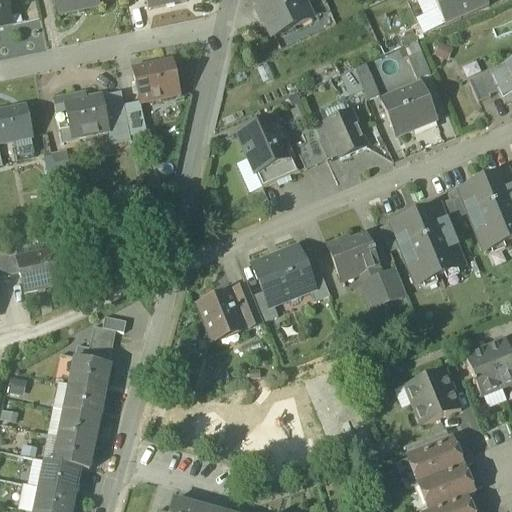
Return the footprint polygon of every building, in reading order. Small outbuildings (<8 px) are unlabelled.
[(0,0),(0,29),(11,27),(4,0),(0,0)] [(55,0),(60,17),(97,8),(96,3),(95,0),(55,0)] [(144,0),(147,12),(187,4),(185,0),(144,0)] [(265,24),(272,39),(310,21),(309,19),(306,21),(295,0),(261,0),(255,3),(259,10),(257,11),(263,25),(265,24)] [(439,16),(431,0),(424,0),(416,4),(422,19),(415,23),(422,38),(444,28),(439,16)] [(431,0),(439,16),(453,10),(449,0),(431,0)] [(482,0),(449,0),(453,10),(459,21),(487,9),(482,0)] [(459,21),(453,10),(439,16),(444,28),(459,21)] [(401,63),(406,62),(421,56),(416,44),(397,53),(401,63)] [(439,46),(433,58),(446,64),(452,52),(439,46)] [(406,62),(415,83),(429,77),(421,56),(406,62)] [(142,97),(144,106),(179,99),(172,64),(131,73),(137,98),(142,97)] [(511,65),(497,72),(511,104),(511,103),(511,65)] [(363,95),(369,109),(379,105),(381,104),(367,70),(355,76),(363,95)] [(503,108),(511,104),(497,72),(480,80),(489,98),(497,94),(503,108)] [(363,95),(355,76),(354,74),(339,80),(348,101),(363,95)] [(468,85),(477,106),(489,100),(489,98),(480,80),(468,85)] [(379,105),(395,142),(411,135),(410,131),(434,121),(420,88),(381,104),(379,105)] [(108,136),(127,132),(123,109),(120,97),(101,101),(108,136)] [(53,104),(61,145),(108,136),(101,101),(101,100),(85,103),(84,98),(53,104)] [(317,113),(323,126),(349,115),(343,101),(317,113)] [(138,106),(123,109),(127,132),(129,141),(145,137),(139,107),(138,106)] [(0,116),(0,148),(13,146),(31,142),(24,111),(0,116)] [(338,158),(340,164),(366,152),(349,115),(323,126),(325,129),(338,158)] [(255,179),(261,193),(297,177),(272,121),(236,137),(247,164),(252,162),(259,178),(255,179)] [(410,131),(411,135),(435,125),(434,121),(410,131)] [(325,129),(313,134),(326,163),(338,158),(325,129)] [(130,146),(129,141),(127,132),(108,136),(111,150),(130,146)] [(295,152),(305,174),(327,165),(326,163),(313,134),(301,139),(304,148),(295,152)] [(34,158),(31,142),(13,146),(16,161),(34,158)] [(51,159),(57,189),(71,187),(65,156),(51,159)] [(247,164),(255,179),(259,178),(252,162),(247,164)] [(249,198),(261,193),(255,179),(247,164),(236,169),(249,198)] [(468,217),(483,254),(511,242),(511,188),(507,175),(459,195),(468,217)] [(447,198),(449,203),(456,221),(468,217),(459,195),(458,193),(447,198)] [(459,226),(456,221),(449,203),(438,208),(439,209),(447,231),(459,226)] [(399,251),(415,288),(463,269),(447,231),(439,209),(391,229),(399,251)] [(379,232),(388,255),(399,251),(391,229),(390,227),(379,232)] [(359,272),(361,278),(377,271),(373,259),(374,258),(373,256),(372,256),(365,239),(349,245),(347,242),(326,250),(338,280),(359,272)] [(19,277),(23,297),(67,286),(59,251),(15,261),(19,277)] [(263,296),(269,311),(272,310),(309,295),(313,294),(308,279),(297,252),(280,259),(281,261),(271,265),(270,262),(256,268),(262,282),(258,284),(263,296)] [(13,253),(0,256),(0,280),(19,277),(15,261),(13,253)] [(382,281),(377,271),(361,278),(360,278),(373,311),(389,305),(381,282),(382,282),(382,281)] [(340,286),(360,278),(361,278),(359,272),(338,280),(340,286)] [(309,295),(314,307),(330,301),(320,275),(308,279),(313,294),(309,295)] [(381,282),(389,305),(405,298),(396,276),(382,281),(382,282),(381,282)] [(243,329),(260,323),(251,301),(247,289),(235,294),(232,301),(243,329)] [(263,296),(251,301),(260,323),(262,327),(277,321),(272,310),(269,311),(263,296)] [(243,329),(232,301),(225,298),(197,309),(210,343),(243,329)] [(104,321),(101,332),(114,335),(123,337),(125,326),(104,321)] [(92,331),(90,342),(112,347),(114,335),(101,332),(92,331)] [(111,358),(112,347),(90,342),(88,353),(111,358)] [(500,392),(511,387),(511,363),(507,352),(504,345),(485,353),(500,392)] [(79,363),(86,364),(88,353),(76,350),(74,362),(79,363)] [(108,369),(111,358),(88,353),(86,364),(108,369)] [(482,400),(500,392),(484,353),(464,361),(480,400),(482,400)] [(66,384),(70,359),(62,358),(58,383),(66,384)] [(74,362),(71,377),(76,378),(79,363),(74,362)] [(68,388),(73,389),(104,396),(110,369),(108,369),(86,364),(79,363),(76,378),(71,377),(68,388)] [(412,408),(413,410),(452,394),(443,374),(404,390),(412,408)] [(10,381),(6,396),(21,399),(24,384),(10,381)] [(58,386),(53,412),(63,414),(68,388),(58,386)] [(73,389),(68,388),(65,403),(70,404),(73,389)] [(99,421),(104,396),(73,389),(70,404),(65,403),(63,414),(68,415),(99,421)] [(400,413),(412,408),(404,390),(393,394),(400,413)] [(500,392),(482,400),(487,413),(506,405),(500,392)] [(460,415),(452,394),(413,410),(421,431),(460,415)] [(60,429),(63,414),(53,412),(47,438),(58,440),(60,429)] [(94,447),(99,421),(68,415),(65,430),(60,429),(58,440),(62,441),(94,447)] [(55,455),(58,440),(47,438),(42,464),(43,465),(49,466),(53,466),(55,455)] [(88,474),(94,447),(62,441),(59,456),(55,455),(53,466),(79,472),(88,474)] [(418,480),(421,489),(462,472),(451,445),(407,463),(413,478),(418,480)] [(40,480),(43,465),(42,464),(32,462),(27,488),(38,491),(40,480)] [(405,496),(418,490),(421,489),(418,480),(413,478),(407,463),(394,469),(405,496)] [(43,465),(40,480),(46,481),(49,466),(43,465)] [(74,498),(79,472),(53,466),(49,466),(46,481),(40,480),(38,491),(43,492),(74,498)] [(473,499),(462,472),(421,489),(418,490),(424,505),(429,507),(430,511),(441,511),(465,503),(473,499)] [(34,511),(35,506),(38,491),(27,488),(22,487),(16,511),(34,511)] [(71,511),(74,498),(43,492),(40,507),(35,506),(34,511),(71,511)] [(468,511),(465,503),(441,511),(468,511)]
